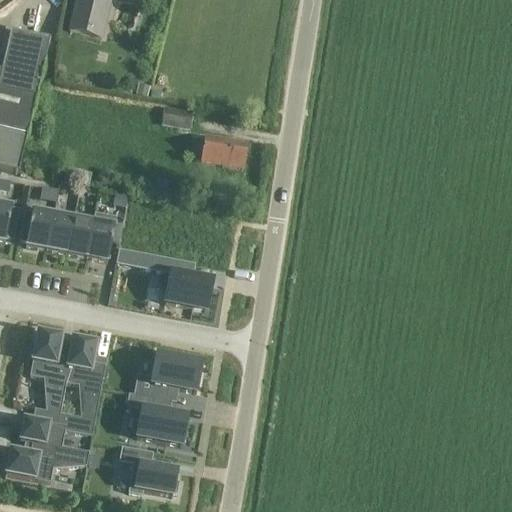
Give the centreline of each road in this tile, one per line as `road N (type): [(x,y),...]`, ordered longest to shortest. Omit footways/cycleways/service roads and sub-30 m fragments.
road 1 (tertiary): [(257,348),(312,0)]
road 2 (residential): [(0,296),(257,348)]
road 3 (tertiary): [(232,511),(257,348)]
